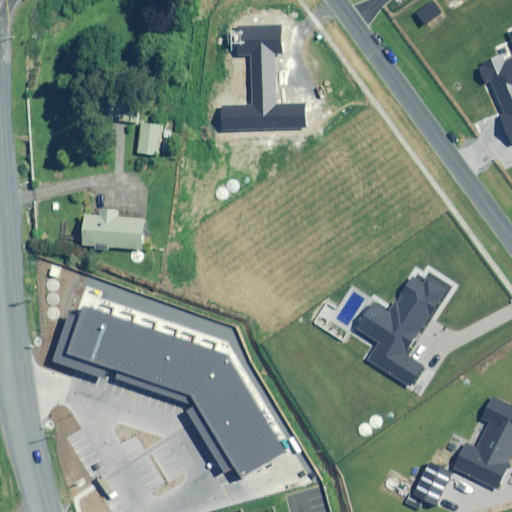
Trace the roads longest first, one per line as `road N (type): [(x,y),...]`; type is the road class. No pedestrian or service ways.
road 1 (residential): [(511,239),(337,0)]
road 2 (tertiary): [(44,511),(23,433),(0,253)]
